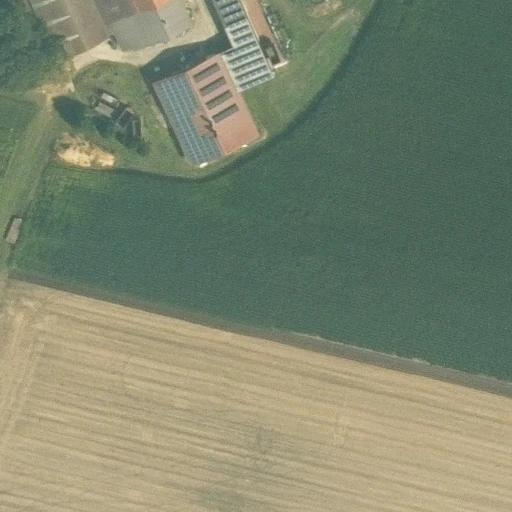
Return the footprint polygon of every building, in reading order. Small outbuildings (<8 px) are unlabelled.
[(54,45),(33,0),(4,0),(14,22),(21,19),(36,54),(54,45)] [(80,29),(67,0),(35,0),(60,54),(96,37),(90,24),(80,29)] [(107,32),(92,0),(67,0),(80,29),(90,24),(96,37),(107,32)] [(181,0),(153,0),(122,14),(115,0),(92,0),(107,32),(115,29),(123,46),(134,42),(136,46),(147,40),(148,41),(191,22),(181,0)] [(115,0),(122,14),(153,0),(115,0)] [(220,50),(156,79),(193,160),(257,131),(220,50)]
